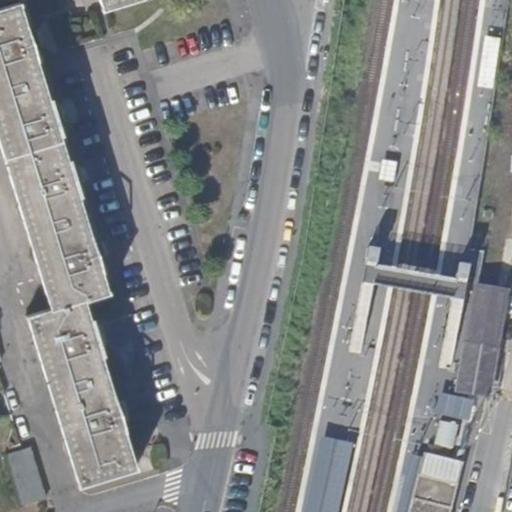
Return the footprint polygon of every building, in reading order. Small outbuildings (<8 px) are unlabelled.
[(101,0),(105,12),(143,0),(101,0)] [(24,32),(16,6),(0,10),(0,153),(46,308),(22,315),(73,481),(130,464),(118,425),(112,406),(95,347),(89,329),(80,297),(104,290),(95,261),(90,245),(72,187),(67,169),(53,127),(48,108),(30,50),(24,32)] [(37,48),(31,30),(24,32),(30,50),(37,48)] [(502,37),(487,35),(479,86),(494,88),(502,37)] [(60,124),(54,106),(48,108),(53,127),(60,124)] [(384,160),(381,181),(396,183),(399,163),(384,160)] [(79,185),(73,167),(67,169),(72,187),(79,185)] [(102,259),(97,242),(90,245),(95,261),(102,259)] [(371,261),(377,262),(379,251),(368,249),(366,260),(371,261)] [(467,278),(469,267),(458,265),(456,276),(462,277),(467,278)] [(510,285),(477,279),(456,388),(489,394),(510,285)] [(102,345),(96,327),(89,329),(95,347),(102,345)] [(440,393),(435,414),(446,416),(462,419),(467,399),(451,395),(446,394),(440,393)] [(125,423),(119,403),(112,406),(118,425),(125,423)] [(445,420),(438,418),(432,445),(453,450),(459,423),(445,420)] [(323,437),(306,511),(336,511),(352,443),(323,437)] [(7,454),(21,506),(46,500),(32,447),(7,454)] [(412,456),(398,511),(448,511),(461,459),(431,452),(423,450),(421,458),(412,456)]
